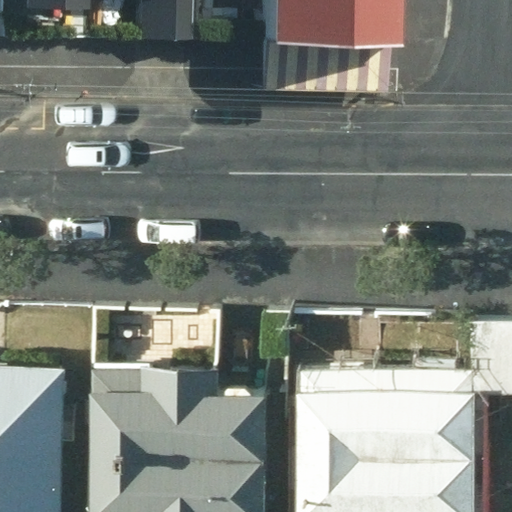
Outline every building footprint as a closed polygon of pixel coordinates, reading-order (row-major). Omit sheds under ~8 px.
[(22,0),(22,9),(83,10),(82,0),(139,0),(139,38),(194,39),(195,0),(22,0)] [(270,0),(270,43),(396,46),(396,0),(270,0)] [(511,306),(484,308),(489,376),(511,374),(511,306)] [(240,370),(239,343),(157,344),(158,355),(105,355),(108,511),(289,511),(285,369),(240,370)] [(0,511),(82,511),(85,349),(0,346),(0,511)] [(488,511),(482,355),(309,353),(307,511),(488,511)]
